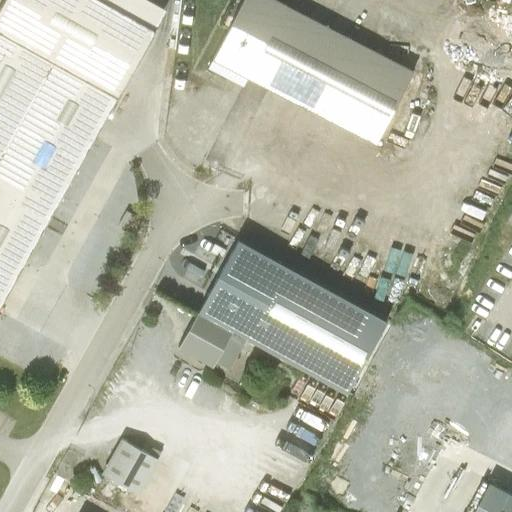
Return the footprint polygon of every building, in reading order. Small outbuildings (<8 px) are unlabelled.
[(0,195),(46,221),(165,7),(152,0),(1,0),(0,3),(0,195)] [(239,0),(210,56),(206,64),(242,83),(248,76),(374,142),(413,68),(282,0),(239,0)] [(0,195),(0,303),(46,221),(0,195)] [(387,309),(234,232),(195,309),(245,338),(347,386),(387,309)] [(245,338),(194,310),(175,344),(226,372),(245,338)] [(120,437),(100,473),(138,494),(158,458),(120,437)] [(511,511),(511,494),(483,480),(467,511),(511,511)]
